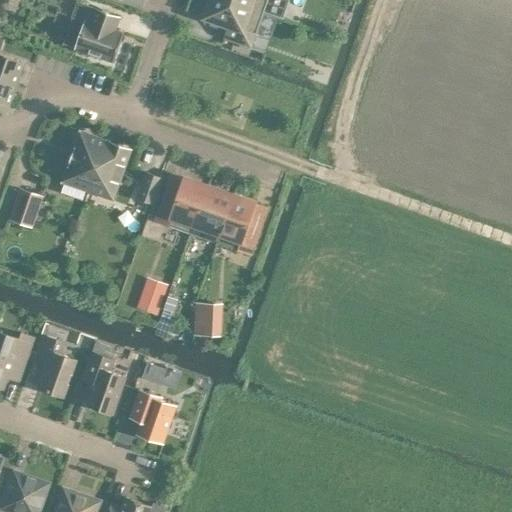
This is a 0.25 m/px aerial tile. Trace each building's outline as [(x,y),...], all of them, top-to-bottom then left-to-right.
[(223,36),(250,46),(263,11),(231,0),(209,0),(204,16),(228,24),(223,36)] [(231,0),(263,11),(266,0),(231,0)] [(74,47),(112,61),(123,32),(114,29),(119,16),(76,1),(71,15),(84,20),(74,47)] [(0,77),(16,83),(23,61),(0,52),(0,77)] [(0,100),(9,103),(16,83),(0,77),(0,100)] [(87,189),(105,138),(79,129),(61,180),(87,189)] [(105,138),(87,189),(112,198),(131,147),(105,138)] [(152,203),(161,176),(146,171),(137,197),(152,203)] [(206,184),(183,176),(175,199),(163,195),(154,219),(189,232),(206,184)] [(232,194),(206,184),(189,232),(216,241),(232,194)] [(37,210),(42,195),(19,187),(8,218),(22,223),(27,207),(37,210)] [(255,202),(232,194),(216,241),(250,253),(259,229),(247,225),(255,202)] [(162,294),(143,287),(137,306),(155,313),(162,294)] [(163,306),(171,309),(175,297),(167,295),(163,306)] [(196,302),(195,332),(216,333),(216,320),(211,320),(212,303),(196,302)] [(0,384),(3,385),(6,375),(18,379),(33,334),(20,330),(18,335),(0,329),(0,384)] [(61,352),(64,340),(43,332),(35,357),(45,360),(37,385),(64,394),(76,357),(61,352)] [(111,356),(114,347),(110,346),(94,341),(82,378),(93,381),(86,403),(113,412),(126,372),(112,367),(115,357),(111,356)] [(165,368),(145,361),(140,375),(160,382),(165,368)] [(135,432),(163,441),(175,403),(161,398),(162,395),(138,387),(128,416),(140,420),(135,432)] [(0,509),(9,511),(24,511),(26,511),(38,511),(49,481),(11,468),(0,500),(0,509)] [(52,511),(95,511),(100,498),(62,485),(52,511)] [(106,511),(148,511),(151,504),(124,495),(121,505),(110,501),(106,511)]
